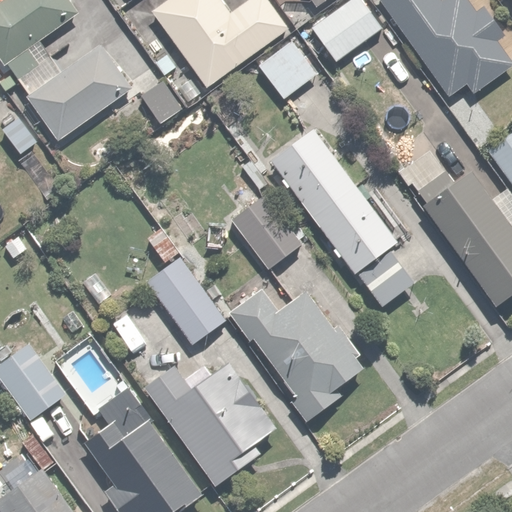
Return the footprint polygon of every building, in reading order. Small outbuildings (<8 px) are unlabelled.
[(75,9),(69,0),(2,0),(0,2),(0,58),(56,139),(132,87),(103,45),(63,72),(38,35),(75,9)] [(221,0),(165,0),(150,12),(207,88),(288,27),(268,0),(244,0),(230,11),(221,0)] [(307,0),(313,9),(327,0),(307,0)] [(380,30),(359,0),(344,0),(310,23),(335,60),(380,30)] [(440,0),(378,0),(442,93),(463,79),(473,93),(511,66),(511,60),(498,40),(505,36),(486,8),(477,13),(468,0),(448,0),(443,3),(440,0)] [(318,75),(292,40),(257,67),(284,101),(318,75)] [(39,136),(19,111),(0,125),(0,128),(19,152),(39,136)] [(395,241),(315,131),(313,128),(272,158),(380,306),(410,284),(385,248),(395,241)] [(511,131),(490,148),(511,179),(511,131)] [(428,152),(403,171),(428,204),(424,207),(495,302),(511,289),(511,230),(511,229),(511,227),(511,194),(509,190),(493,202),(470,172),(453,185),(428,152)] [(260,198),(228,220),(262,268),(294,246),(260,198)] [(161,227),(146,238),(163,261),(178,250),(161,227)] [(226,321),(181,258),(148,282),(192,344),(226,321)] [(102,268),(84,281),(102,306),(120,293),(102,268)] [(368,373),(308,293),(306,290),(277,311),(259,287),(225,312),(248,343),(252,341),(292,395),(287,399),(310,430),(346,403),(340,394),(368,373)] [(131,311),(115,322),(134,350),(151,338),(131,311)] [(31,342),(0,362),(0,379),(28,421),(67,395),(31,342)] [(171,366),(143,387),(215,484),(256,453),(253,449),(280,430),(229,361),(212,374),(203,363),(181,379),(171,366)] [(175,511),(200,495),(123,391),(99,409),(109,424),(84,442),(115,484),(103,493),(116,511),(175,511)] [(74,511),(44,470),(0,502),(0,508),(2,511),(74,511)]
